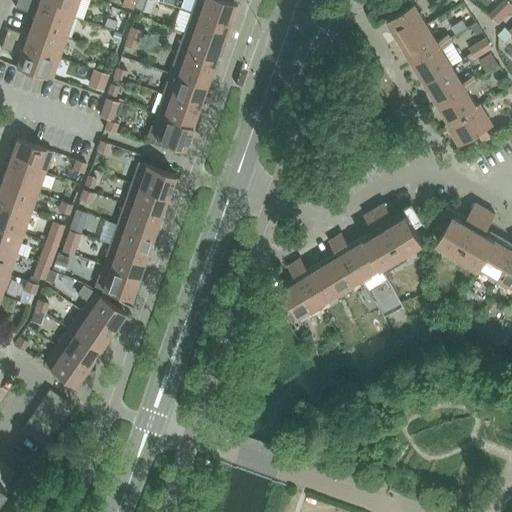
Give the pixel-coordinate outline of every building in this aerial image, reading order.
[(30,24),(66,37),(73,16),(26,0),(17,0),(15,7),(34,14),(30,24)] [(79,0),(26,0),(73,16),(79,0)] [(195,0),(191,12),(227,24),(234,3),(225,0),(195,0)] [(387,19),(400,41),(427,24),(412,0),(395,0),(391,3),(397,13),(387,19)] [(184,32),(220,45),(227,24),(191,12),(184,32)] [(66,37),(30,24),(27,35),(8,28),(4,38),(59,57),(66,37)] [(427,24),(400,41),(412,61),(440,44),(437,41),(427,24)] [(177,53),(213,65),(220,45),(184,32),(177,53)] [(437,41),(440,44),(442,48),(452,42),(448,35),(437,41)] [(478,43),(484,52),(492,46),(487,37),(478,43)] [(59,57),(4,38),(1,48),(20,54),(16,66),(51,78),(59,57)] [(484,52),(478,43),(470,48),(475,57),(484,52)] [(440,44),(412,61),(425,82),(452,65),(442,48),(440,44)] [(177,53),(170,73),(205,86),(213,65),(177,53)] [(425,82),(437,102),(464,85),(462,82),(452,65),(425,82)] [(170,73),(163,93),(198,106),(205,86),(170,73)] [(462,82),(464,85),(467,89),(477,83),(473,76),(462,82)] [(437,102),(449,122),(449,123),(477,106),(477,105),(467,89),(464,85),(437,102)] [(163,93),(155,114),(191,126),(198,106),(163,93)] [(111,120),(118,101),(106,97),(99,116),(108,119),(111,120)] [(449,123),(449,122),(446,124),(459,146),(479,134),(487,129),(493,125),(480,104),(477,105),(477,106),(449,123)] [(191,126),(155,114),(148,135),(184,148),(191,126)] [(114,132),(117,122),(111,120),(108,119),(104,128),(114,132)] [(487,129),(479,134),(483,141),(491,136),(487,129)] [(16,138),(9,159),(45,172),(52,151),(16,138)] [(101,140),(97,151),(106,155),(111,143),(101,140)] [(9,159),(2,180),(37,192),(45,172),(9,159)] [(139,161),(131,183),(167,196),(174,174),(139,161)] [(2,180),(0,184),(0,202),(30,213),(37,192),(2,180)] [(131,183),(124,203),(160,216),(167,196),(131,183)] [(94,188),(85,185),(80,198),(90,202),(94,188)] [(0,202),(0,225),(23,233),(30,213),(0,202)] [(480,267),(511,285),(511,241),(509,246),(485,232),(495,214),(475,202),(465,220),(455,215),(458,209),(448,203),(436,222),(445,227),(437,241),(458,253),(454,259),(476,273),(480,267)] [(124,203),(117,224),(153,236),(160,216),(124,203)] [(282,289),(298,317),(381,267),(384,273),(407,260),(403,253),(423,241),(415,228),(424,222),(412,203),(402,210),(405,215),(395,221),(384,203),(364,215),(375,233),(351,248),(342,233),(329,241),(338,255),(310,272),(301,258),(288,266),(297,280),(282,289)] [(117,224),(110,244),(145,257),(153,236),(117,224)] [(0,225),(0,248),(16,254),(23,233),(0,225)] [(39,262),(50,266),(57,245),(46,241),(39,262)] [(110,244),(103,264),(138,277),(145,257),(110,244)] [(0,248),(0,270),(9,274),(16,254),(0,248)] [(138,277),(103,264),(95,286),(131,298),(138,277)] [(0,270),(0,293),(2,294),(9,274),(0,270)] [(77,293),(87,300),(93,291),(83,284),(77,293)] [(87,300),(80,310),(112,331),(125,312),(93,291),(87,300)] [(80,310),(68,327),(100,349),(112,331),(80,310)] [(68,327),(56,345),(87,367),(100,349),(68,327)] [(14,344),(23,350),(28,342),(20,336),(14,344)] [(87,367),(56,345),(43,364),(75,385),(87,367)] [(49,388),(42,399),(63,413),(70,403),(49,388)] [(42,399),(35,409),(56,423),(63,413),(42,399)] [(35,409),(28,419),(49,434),(56,423),(35,409)] [(49,434),(28,419),(21,430),(42,444),(49,434)] [(0,493),(16,470),(0,459),(0,493)]
